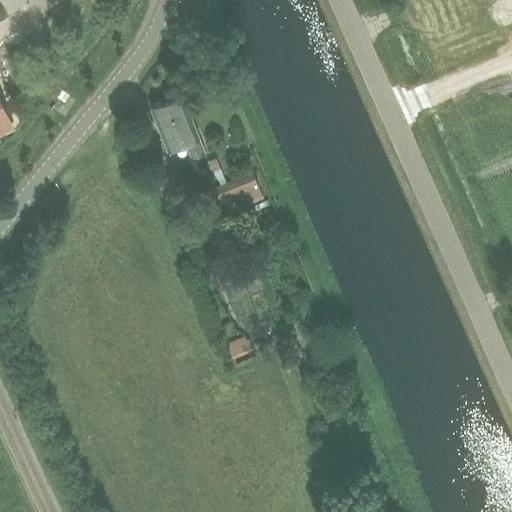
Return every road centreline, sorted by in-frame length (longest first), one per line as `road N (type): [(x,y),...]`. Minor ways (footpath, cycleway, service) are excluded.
road 1 (unclassified): [(511,386),(338,0)]
road 2 (tertiary): [(0,227),(133,63),(166,0)]
